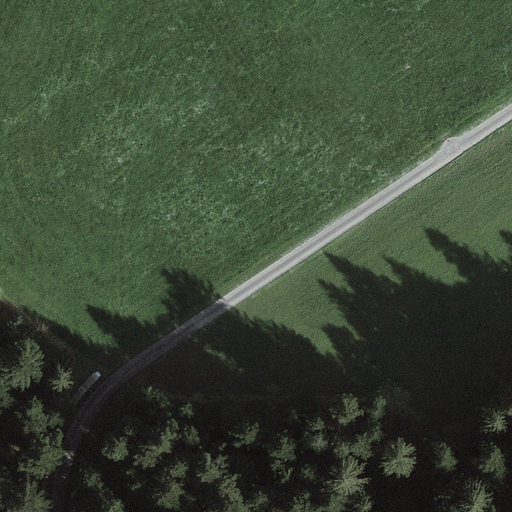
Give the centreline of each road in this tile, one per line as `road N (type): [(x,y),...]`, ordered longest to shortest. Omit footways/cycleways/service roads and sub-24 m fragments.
road 1 (track): [(55,511),(80,421),(115,378),(511,109)]
road 2 (track): [(511,392),(297,483),(262,511)]
